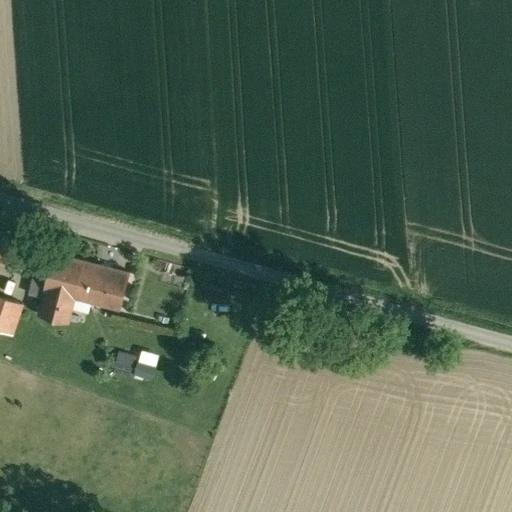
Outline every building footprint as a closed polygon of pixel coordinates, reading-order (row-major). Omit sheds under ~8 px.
[(87,251),(58,243),(40,307),(66,314),(74,284),(78,285),(85,259),(87,251)] [(128,271),(85,259),(78,285),(75,296),(118,308),(128,271)] [(22,300),(0,293),(0,328),(11,332),(22,300)] [(114,370),(130,373),(133,350),(117,348),(114,370)] [(138,353),(130,366),(151,378),(159,365),(138,353)]
